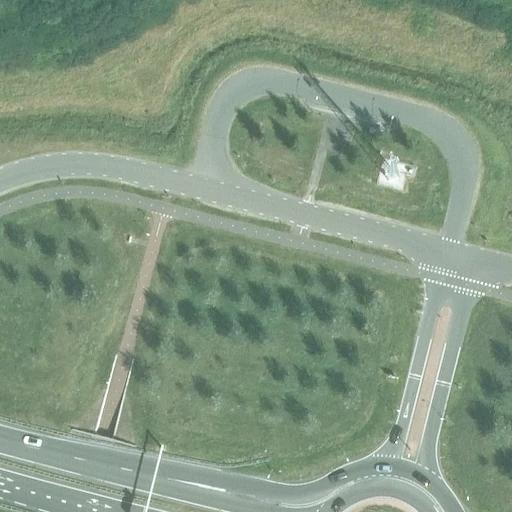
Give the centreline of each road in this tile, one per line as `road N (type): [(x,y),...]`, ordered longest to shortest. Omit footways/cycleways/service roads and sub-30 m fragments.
road 1 (unclassified): [(206,188),(205,155),(221,104),(238,85),(274,79),(438,122),(467,158),(452,254)]
road 2 (unclassified): [(452,254),(206,188)]
road 3 (trunk): [(386,467),(358,469),(293,495),(177,480)]
road 4 (unclassified): [(206,188),(57,163),(0,178)]
road 5 (unclassified): [(433,486),(425,453),(456,321),(449,291)]
road 6 (unclassified): [(449,291),(428,319),(386,467)]
road 7 (trunk): [(177,480),(0,438)]
